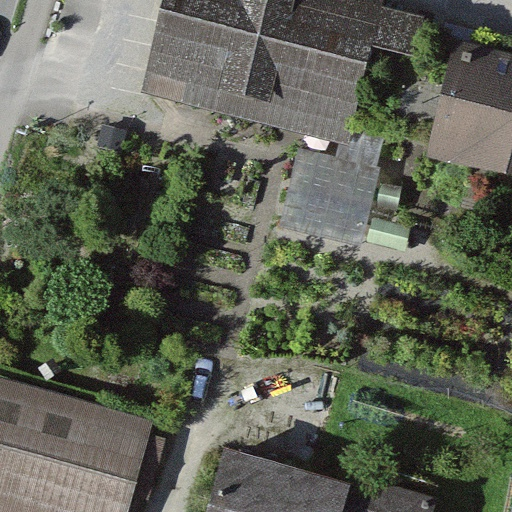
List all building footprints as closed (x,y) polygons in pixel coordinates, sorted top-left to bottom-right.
[(390,1),(388,0),(171,0),(146,106),(352,156),(358,133),(434,152),(458,53),(462,39),(386,21),(390,1)] [(511,65),(458,53),(434,152),(430,172),(511,191),(511,65)] [(382,176),(299,157),(281,233),(364,253),(382,176)] [(135,511),(157,431),(0,388),(0,511),(135,511)] [(353,501),(227,469),(214,511),(437,511),(438,508),(374,490),(362,508),(352,506),(353,501)]
